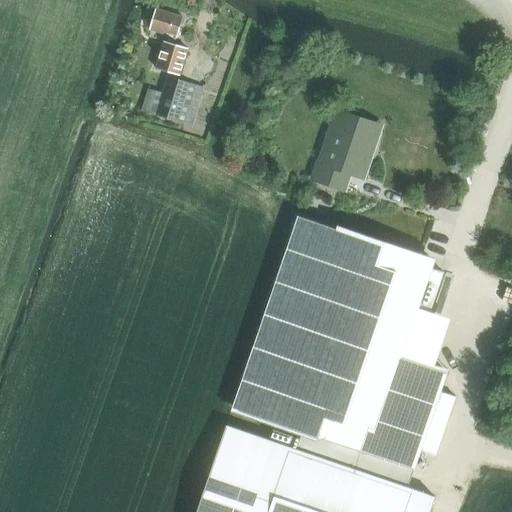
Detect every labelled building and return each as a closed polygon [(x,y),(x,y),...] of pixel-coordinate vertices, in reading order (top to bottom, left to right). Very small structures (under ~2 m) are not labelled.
[(150,30),(177,38),(183,18),(156,10),(150,30)] [(156,69),(180,76),(188,49),(175,45),(164,41),(156,69)] [(156,116),(193,127),(205,89),(168,77),(156,116)] [(312,181),(347,193),(353,177),(363,180),(382,125),(336,110),(312,181)] [(430,511),(436,498),(408,488),(420,452),(435,457),(455,399),(439,394),(446,375),(400,359),(418,307),(430,311),(443,271),(432,268),(434,261),(337,229),(336,231),(298,217),(233,408),(303,432),(300,439),(273,430),(269,441),(227,427),(197,511),(430,511)]
